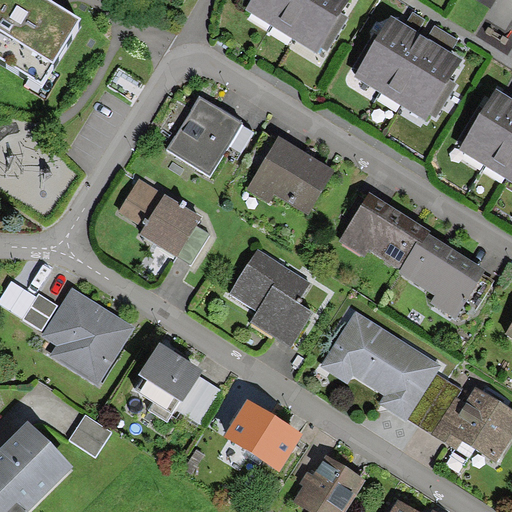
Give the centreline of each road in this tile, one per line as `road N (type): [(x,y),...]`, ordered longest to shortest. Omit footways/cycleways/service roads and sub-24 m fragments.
road 1 (residential): [(465,511),(53,254)]
road 2 (residential): [(168,63),(206,60),(511,249)]
road 3 (residential): [(53,254),(168,63)]
